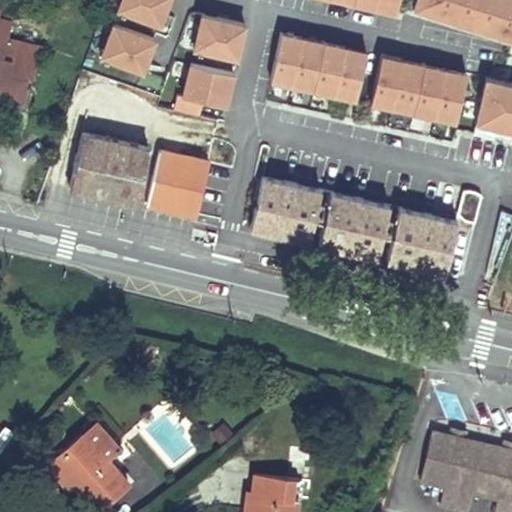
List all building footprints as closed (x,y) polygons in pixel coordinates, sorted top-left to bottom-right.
[(169,0),(123,0),(118,17),(159,31),(169,0)] [(403,0),(310,0),(310,4),(398,23),(403,0)] [(511,46),(511,0),(417,0),(412,15),(511,46)] [(246,22),(201,12),(191,56),(236,66),(246,22)] [(7,39),(11,21),(0,18),(0,98),(28,105),(36,72),(9,66),(11,59),(3,57),(7,39)] [(155,40),(112,26),(100,64),(143,78),(155,40)] [(365,54),(282,36),(271,87),(354,106),(365,54)] [(42,47),(7,39),(3,57),(11,59),(9,66),(36,72),(42,47)] [(457,132),(468,80),(382,61),(371,113),(457,132)] [(231,73),(191,65),(184,103),(224,111),(231,73)] [(109,77),(80,67),(73,88),(102,97),(109,77)] [(511,94),(481,87),(470,132),(511,142),(511,94)] [(137,210),(151,151),(81,134),(65,202),(135,218),(137,210)] [(209,165),(157,152),(142,211),(195,224),(209,165)] [(320,190),(260,176),(247,233),(306,247),(320,190)] [(392,204),(331,190),(318,243),(379,257),(392,204)] [(469,246),(476,199),(461,196),(453,244),(469,246)] [(457,221),(399,206),(386,257),(444,272),(457,221)] [(165,342),(123,333),(120,348),(161,357),(165,342)] [(119,448),(96,420),(84,431),(107,457),(119,448)] [(511,511),(511,440),(431,422),(419,471),(444,476),(439,495),(466,502),(471,482),(497,488),(495,496),(492,495),(491,504),(493,504),(493,508),(507,511),(511,511)] [(107,457),(84,431),(52,459),(72,482),(96,510),(128,482),(107,457)] [(72,482),(52,459),(47,463),(67,487),(72,482)] [(295,511),(297,496),(308,497),(310,479),(256,473),(252,509),(251,511),(259,511),(258,511),(295,511)]
